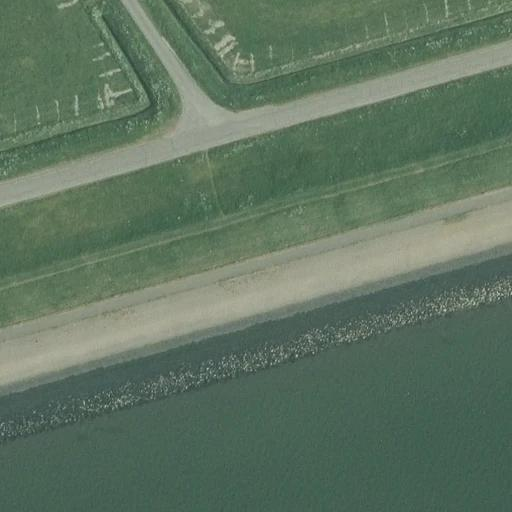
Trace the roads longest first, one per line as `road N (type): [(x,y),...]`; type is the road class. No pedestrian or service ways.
road 1 (unclassified): [(211,133),(511,50)]
road 2 (unclassified): [(0,191),(211,133)]
road 3 (unclassified): [(211,133),(124,0)]
